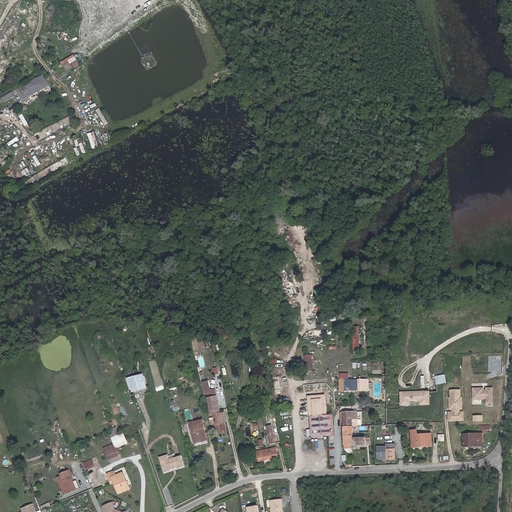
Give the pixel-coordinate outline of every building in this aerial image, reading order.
[(71,63),(78,60),(76,55),(62,61),(63,64),(70,62),(71,63)] [(22,100),(51,86),(46,75),(2,96),(5,102),(20,94),(22,100)] [(106,125),(109,123),(102,108),(99,110),(106,125)] [(95,131),(89,133),(94,149),(100,147),(95,131)] [(78,147),(75,148),(78,155),(87,152),(81,138),(75,141),(78,147)] [(325,283),(314,290),(321,300),(331,293),(325,283)] [(313,371),(313,360),(305,360),(305,371),(313,371)] [(147,388),(143,374),(129,378),(133,392),(147,388)] [(447,383),(446,375),(437,376),(438,384),(447,383)] [(219,410),(215,390),(210,390),(208,381),(202,383),(205,395),(208,394),(212,412),(213,411),(219,410)] [(485,388),(474,388),(474,399),(485,399),(485,398),(487,398),(488,404),(494,404),(494,388),(487,388),(487,390),(485,390),(485,388)] [(463,409),(463,398),(462,398),(461,390),(452,390),(452,398),(451,398),(451,409),(454,409),(454,412),(450,412),(450,421),(465,420),(464,412),(463,412),(461,412),(461,409),(463,409)] [(430,404),(430,392),(402,393),(402,405),(411,405),(410,401),(422,400),(422,404),(430,404)] [(327,415),(325,396),(308,397),(310,417),(327,415)] [(219,410),(213,411),(216,430),(225,429),(224,423),(226,422),(224,413),(220,414),(219,410)] [(358,426),(357,411),(344,411),(343,412),(343,426),(353,426),(358,426)] [(332,415),(327,415),(310,417),(312,437),(334,435),(332,415)] [(207,440),(203,420),(190,423),(194,443),(207,440)] [(276,443),(272,425),(266,427),(270,444),(276,443)] [(353,436),(353,426),(343,426),(343,436),(352,436),(353,436)] [(432,446),(431,434),(417,435),(417,430),(411,431),(412,447),(432,446)] [(112,438),(114,444),(126,439),(124,433),(119,435),(114,437),(112,438)] [(483,446),(482,434),(463,435),(464,447),(483,446)] [(352,438),(352,436),(343,436),(344,448),(352,448),(352,445),(352,438)] [(106,453),(116,448),(114,444),(104,448),(106,453)] [(395,459),(395,444),(386,444),(387,460),(395,459)] [(386,447),(377,447),(378,458),(386,458),(386,447)] [(119,455),(116,448),(106,453),(109,460),(119,455)] [(278,457),(276,448),(257,452),(259,462),(278,457)] [(185,467),(181,456),(169,459),(168,455),(159,457),(164,473),(171,471),(170,469),(177,467),(178,469),(185,467)] [(86,470),(94,466),(93,462),(84,466),(86,470)] [(76,489),(69,471),(61,474),(62,476),(57,478),(64,494),(76,489)] [(129,489),(123,473),(115,476),(114,471),(108,474),(109,479),(112,477),(114,482),(119,493),(129,489)] [(271,499),(271,511),(284,511),(284,498),(271,499)] [(113,502),(104,506),(106,511),(127,511),(125,511),(121,511),(116,510),(113,502)]
